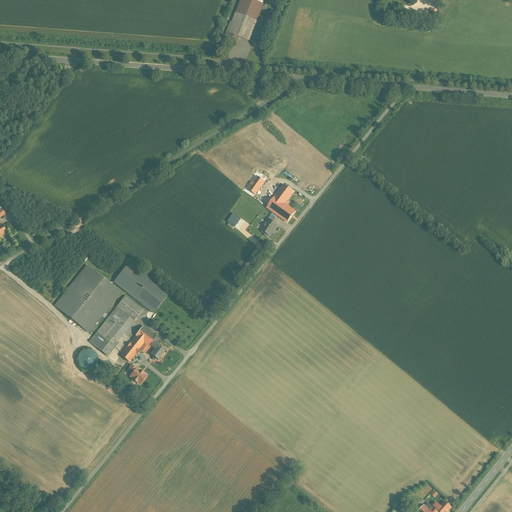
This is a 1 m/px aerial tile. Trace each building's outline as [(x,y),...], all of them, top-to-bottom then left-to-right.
[(251,0),(241,0),(232,24),(230,23),(226,35),(232,37),(233,34),(239,36),(249,40),(263,5),(262,4),(251,0)] [(261,88),(248,87),(248,95),(260,96),(261,88)] [(257,176),(247,189),(250,191),(255,195),(264,181),(257,176)] [(284,185),(275,197),(267,208),(287,223),(295,212),(285,204),(294,192),(284,185)] [(269,219),(265,223),(266,224),(261,230),(270,236),(275,230),(278,226),(269,219)] [(127,266),(114,282),(153,313),(167,297),(127,266)] [(89,333),(120,294),(86,267),(55,306),(89,333)] [(143,310),(126,296),(117,308),(134,321),(143,310)] [(117,308),(100,329),(117,343),(134,322),(134,321),(117,308)] [(157,338),(143,327),(136,336),(121,356),(129,362),(139,351),(145,343),(150,347),(151,346),(157,338)] [(117,343),(100,329),(90,342),(107,356),(117,343)] [(157,338),(151,346),(155,349),(151,355),(158,360),(165,351),(159,346),(162,342),(157,338)] [(150,347),(145,343),(139,351),(146,352),(150,347)] [(94,355),(91,353),(87,353),(84,353),(81,355),(79,358),(78,361),(78,365),(79,368),(82,370),(85,372),(87,372),(91,372),(94,370),(96,367),(98,363),(97,360),(96,358),(94,355)] [(430,502),(423,496),(421,499),(427,505),(430,502)] [(440,507),(437,503),(434,507),(435,507),(431,511),(430,511),(447,511),(451,508),(445,502),(440,507)]
